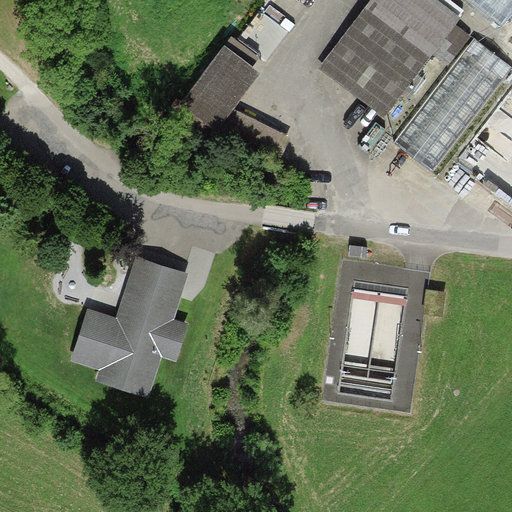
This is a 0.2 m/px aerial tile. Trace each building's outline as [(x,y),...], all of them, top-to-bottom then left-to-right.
[(460,11),(445,0),(366,0),(320,60),(384,109),(460,11)] [(511,0),(474,0),(507,24),(511,17),(511,0)] [(511,73),(511,67),(473,38),(391,145),(434,177),(511,73)] [(215,120),(256,63),(224,39),(182,96),(215,120)] [(278,125),(232,105),(223,126),(269,146),(278,125)] [(189,273),(138,256),(118,317),(89,308),(72,360),(98,369),(95,380),(150,398),(163,355),(178,360),(190,323),(175,319),(189,273)] [(428,290),(425,314),(442,316),(445,292),(428,290)]
